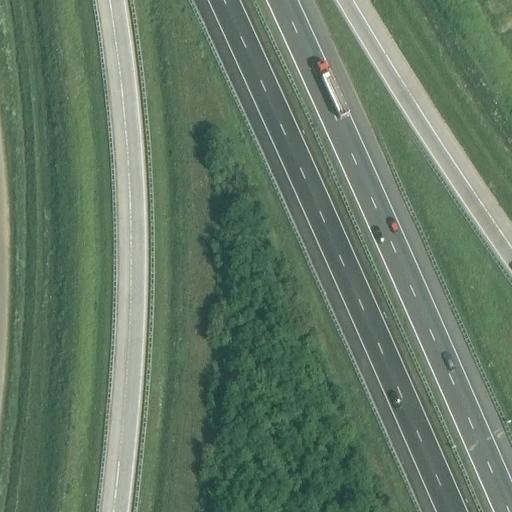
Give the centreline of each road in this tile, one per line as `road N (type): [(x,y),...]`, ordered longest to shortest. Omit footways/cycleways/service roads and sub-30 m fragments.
road 1 (motorway): [(509,511),(279,0)]
road 2 (motorway): [(222,0),(450,511)]
road 3 (motorway): [(116,0),(138,245),(120,511)]
road 4 (motorway): [(511,267),(359,0)]
